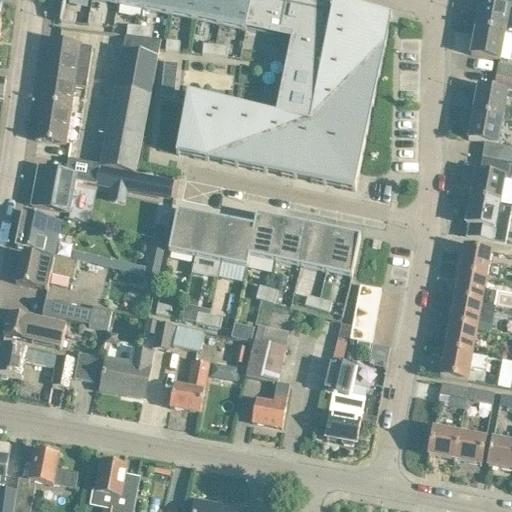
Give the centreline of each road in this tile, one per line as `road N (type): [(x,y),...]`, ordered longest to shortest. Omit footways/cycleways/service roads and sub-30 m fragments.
road 1 (residential): [(383,487),(426,243),(431,38),(426,12),(399,0)]
road 2 (residential): [(317,477),(0,412)]
road 3 (tertiary): [(0,222),(32,0)]
road 4 (residential): [(501,511),(383,487)]
